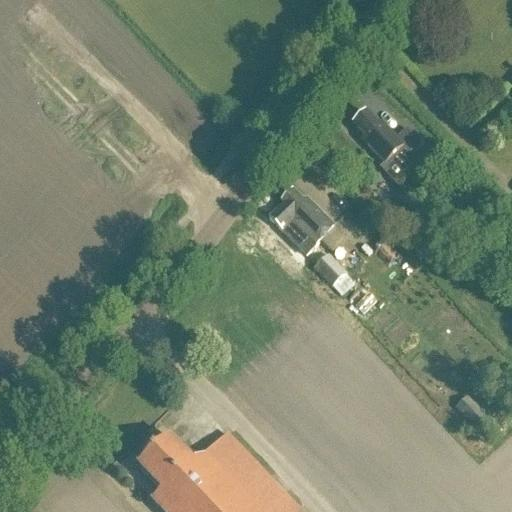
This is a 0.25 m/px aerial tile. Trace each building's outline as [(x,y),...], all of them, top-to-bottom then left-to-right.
[(408,179),(423,165),(414,156),(422,149),(407,133),(397,144),(381,127),(378,130),(366,117),(353,129),(365,142),(367,141),(371,145),(367,150),(386,170),(405,152),(411,158),(399,170),(408,179)] [(307,261),(335,232),(307,203),(304,206),(293,196),(282,207),(285,210),(270,225),(307,261)] [(421,237),(428,231),(417,220),(416,220),(409,212),(402,218),(421,237)] [(332,293),(347,279),(329,260),(314,274),(332,293)] [(473,399),(458,411),(482,439),(496,427),(473,399)] [(297,511),(228,440),(208,458),(209,459),(194,466),(171,441),(139,472),(162,496),(152,505),(158,511),(297,511)]
